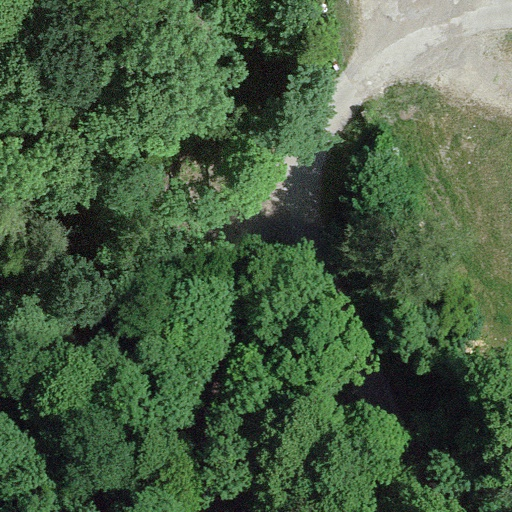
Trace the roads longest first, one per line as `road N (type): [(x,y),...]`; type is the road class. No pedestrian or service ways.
road 1 (unclassified): [(372,76),(324,148),(317,243),(327,283),(432,511)]
road 2 (track): [(197,511),(259,195),(315,196)]
road 3 (track): [(0,158),(115,196),(259,195)]
road 4 (unclassified): [(372,76),(415,44),(464,22),(511,13)]
